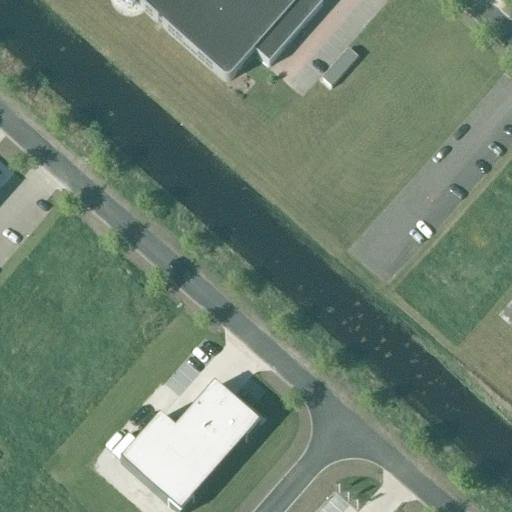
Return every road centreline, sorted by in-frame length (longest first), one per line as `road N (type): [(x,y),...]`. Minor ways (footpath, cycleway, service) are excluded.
road 1 (unclassified): [(0,115),(348,423)]
road 2 (unclassified): [(348,423),(448,511)]
